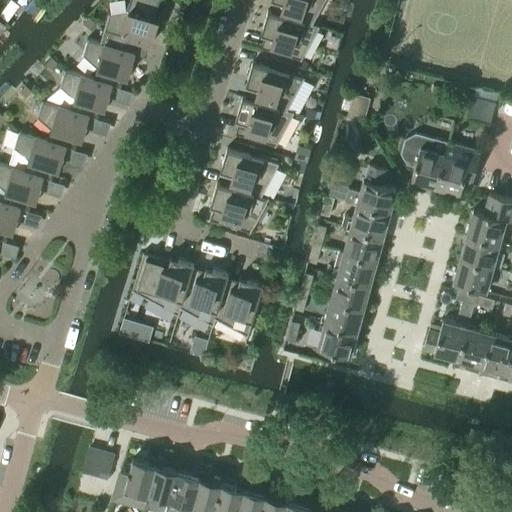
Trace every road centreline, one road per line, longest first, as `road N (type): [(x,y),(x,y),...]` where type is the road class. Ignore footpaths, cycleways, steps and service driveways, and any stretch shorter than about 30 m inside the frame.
road 1 (tertiary): [(461,511),(394,492),(367,472),(226,433),(194,438),(34,402)]
road 2 (residential): [(242,246),(178,225),(204,128)]
road 3 (residential): [(92,190),(141,107),(204,128)]
road 4 (residential): [(56,344),(92,190)]
road 5 (residential): [(0,297),(92,190)]
road 6 (residential): [(204,128),(242,0)]
